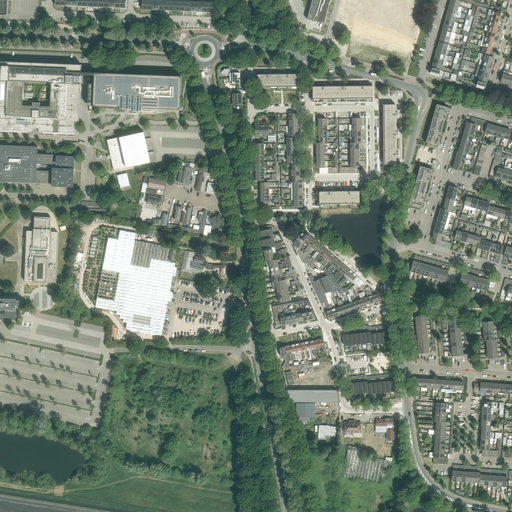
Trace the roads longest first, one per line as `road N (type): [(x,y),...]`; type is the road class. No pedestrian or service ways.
road 1 (unclassified): [(372,177),(314,182),(313,230),(379,287),(394,286)]
road 2 (tertiary): [(284,511),(255,347)]
road 3 (unclassified): [(252,511),(237,349)]
road 4 (tertiary): [(161,41),(0,34)]
road 5 (residential): [(498,511),(447,498),(425,479),(407,409)]
road 6 (unclassified): [(404,85),(255,47)]
road 7 (unclassified): [(325,325),(279,222),(244,224)]
road 8 (residential): [(407,409),(344,407),(325,325)]
road 9 (residential): [(439,174),(459,107),(511,120)]
road 10 (tertiary): [(255,347),(244,224)]
road 11 (unclassified): [(237,349),(114,351)]
